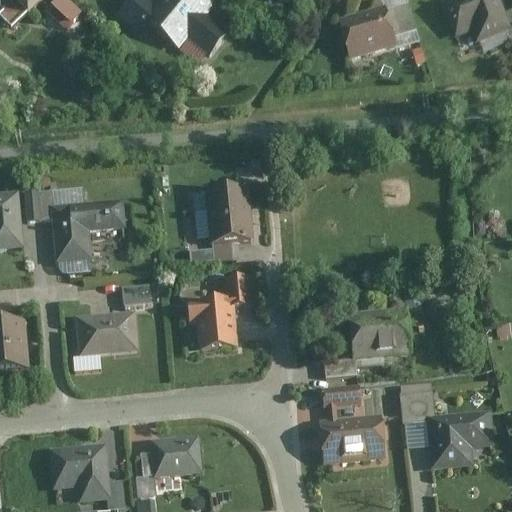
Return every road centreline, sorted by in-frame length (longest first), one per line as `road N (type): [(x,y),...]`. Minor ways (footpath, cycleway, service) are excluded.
road 1 (residential): [(259,404),(56,418)]
road 2 (residential): [(37,237),(56,418)]
